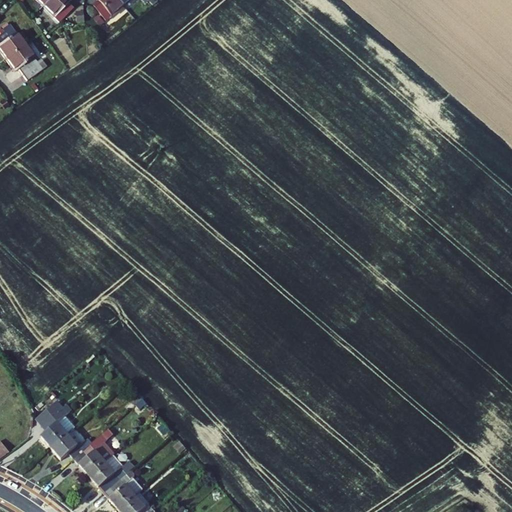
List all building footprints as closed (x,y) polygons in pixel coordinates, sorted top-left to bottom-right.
[(48,0),(48,1),(65,17),(77,4),(73,0),(48,0)] [(101,0),(100,1),(113,16),(131,1),(129,0),(101,0)] [(13,26),(0,35),(0,40),(1,43),(0,43),(0,48),(7,58),(26,44),(13,26)] [(28,80),(48,66),(42,58),(38,61),(26,44),(7,58),(16,71),(19,68),(28,80)] [(41,416),(47,423),(66,404),(61,399),(41,416)] [(52,428),(46,434),(56,445),(74,428),(79,424),(68,412),(74,407),(69,401),(66,404),(47,423),(52,428)] [(74,428),(56,445),(67,456),(73,450),(79,456),(94,442),(97,439),(93,434),(86,440),(74,428)] [(94,442),(79,456),(94,473),(114,453),(116,452),(106,441),(99,447),(94,442)] [(0,444),(0,462),(13,453),(4,442),(0,444)] [(114,453),(94,473),(108,490),(135,465),(139,461),(134,456),(125,464),(114,453)] [(135,465),(108,490),(123,507),(143,488),(144,488),(134,476),(137,473),(138,468),(135,465)] [(143,488),(123,507),(127,511),(152,511),(158,507),(152,501),(154,500),(143,488)]
